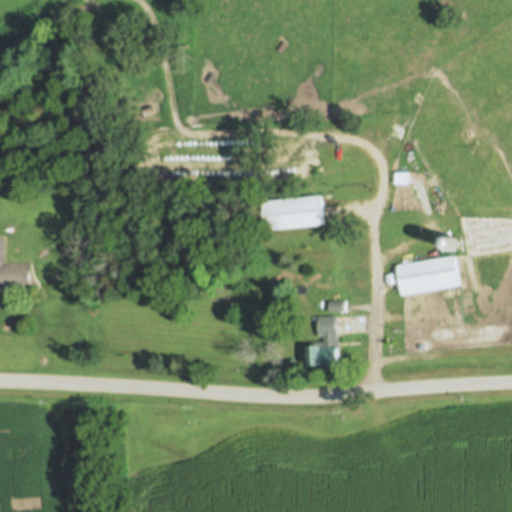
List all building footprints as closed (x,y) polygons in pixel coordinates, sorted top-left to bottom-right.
[(264,202),(267,231),(326,225),(324,196),(264,202)] [(0,238),(0,289),(32,289),(32,264),(7,264),(7,238),(0,238)] [(400,267),(406,298),(465,288),(460,256),(400,267)] [(332,301),(332,312),(349,312),(349,301),(332,301)] [(319,320),(321,337),(324,337),(324,342),(313,343),(313,347),(309,348),(311,367),(342,365),(338,318),(319,320)]
